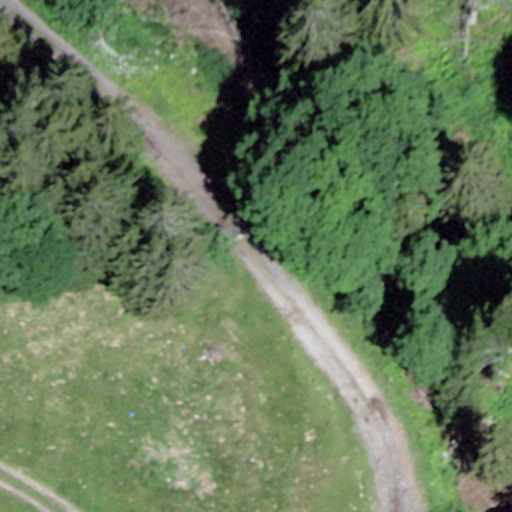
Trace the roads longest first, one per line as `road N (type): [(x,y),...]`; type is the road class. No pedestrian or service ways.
road 1 (track): [(396,511),(385,420),(236,229),(172,156),(0,50)]
road 2 (track): [(172,156),(130,97),(6,0)]
